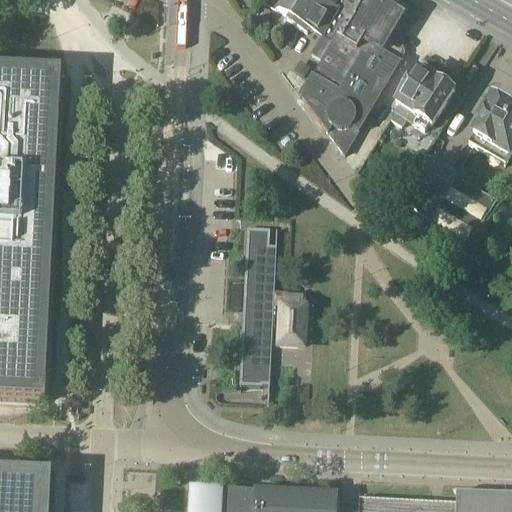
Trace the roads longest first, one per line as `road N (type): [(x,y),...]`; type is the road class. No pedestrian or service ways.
road 1 (unclassified): [(183,426),(162,378),(180,0)]
road 2 (unclassified): [(511,472),(273,459),(210,447),(183,426)]
